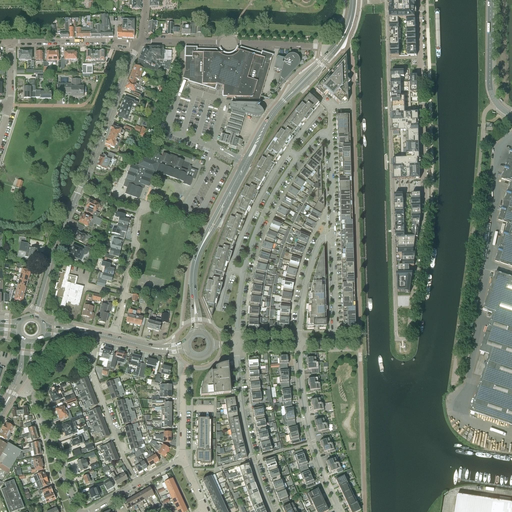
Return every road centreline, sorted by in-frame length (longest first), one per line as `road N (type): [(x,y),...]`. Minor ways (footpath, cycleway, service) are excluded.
road 1 (secondary): [(194,301),(198,252),(266,121),(332,50)]
road 2 (unclassified): [(35,317),(53,244),(138,45)]
road 3 (unclassified): [(454,385),(483,115),(496,103)]
road 4 (unknown): [(511,440),(459,424),(486,259)]
road 5 (unclassified): [(426,0),(432,175),(425,201)]
road 6 (residential): [(418,0),(425,201)]
road 7 (unclassified): [(332,50),(140,40)]
road 8 (residential): [(298,342),(312,442),(339,510)]
road 9 (residential): [(271,511),(241,412),(236,344)]
road 10 (unclassified): [(137,484),(90,372),(98,334)]
road 11 (residential): [(78,511),(34,396),(19,384)]
road 12 (residential): [(425,201),(402,341)]
road 13 (residential): [(230,269),(288,151)]
road 14 (unknown): [(486,259),(511,133)]
road 15 (residential): [(10,42),(138,45)]
road 16 (residential): [(298,158),(264,212),(244,273)]
